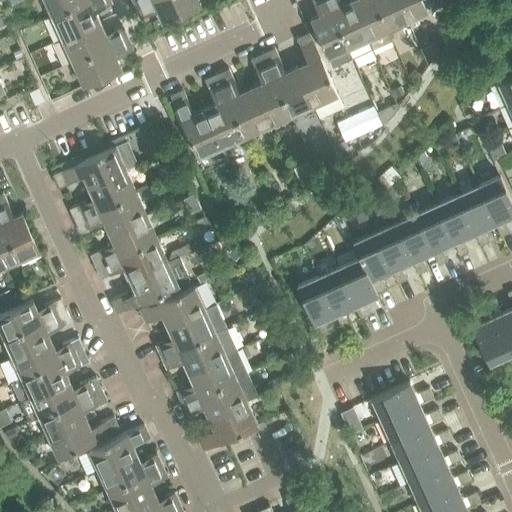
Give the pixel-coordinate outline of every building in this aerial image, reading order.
[(44,0),(52,16),(85,0),(44,0)] [(100,21),(95,10),(111,2),(110,0),(85,0),(52,16),(62,38),(100,21)] [(200,4),(198,0),(146,0),(135,5),(140,17),(157,9),(162,21),(200,4)] [(347,47),(326,0),(312,0),(318,14),(310,18),(327,56),(347,47)] [(367,38),(350,0),(348,0),(343,3),(341,0),(326,0),(347,47),(367,38)] [(387,29),(373,0),(350,0),(367,38),(387,29)] [(407,20),(398,0),(373,0),(387,29),(407,20)] [(446,3),(445,0),(398,0),(407,20),(427,11),(446,3)] [(72,61),(127,36),(121,24),(105,32),(100,21),(62,38),(72,61)] [(337,93),(309,31),(296,37),(307,61),(296,66),(312,104),(337,93)] [(121,67),(116,56),(132,48),(127,36),(72,61),(83,85),(121,67)] [(37,49),(32,37),(24,41),(30,53),(37,49)] [(432,60),(440,51),(434,42),(425,48),(432,60)] [(312,104),(296,66),(285,70),(274,46),(262,52),(290,114),(312,104)] [(290,114),(262,52),(250,57),(261,81),(250,86),(267,125),(290,114)] [(267,125),(250,86),(239,91),(228,67),(216,73),(243,135),(267,125)] [(416,79),(421,73),(415,68),(410,74),(416,79)] [(243,135),(216,73),(204,78),(215,102),(204,107),(221,145),(243,135)] [(511,101),(511,74),(498,81),(508,103),(511,101)] [(221,145),(204,107),(193,112),(182,88),(170,94),(198,156),(221,145)] [(404,95),(401,88),(393,92),(396,99),(404,95)] [(88,186),(126,169),(137,163),(127,140),(53,173),(59,186),(83,175),(88,186)] [(74,219),(137,192),(126,169),(88,186),(93,197),(69,207),(74,219)] [(511,213),(511,201),(500,174),(477,184),(495,222),(511,213)] [(296,189),(292,181),(283,185),(287,194),(296,189)] [(495,222),(477,184),(457,193),(474,231),(495,222)] [(39,250),(22,211),(13,215),(3,191),(0,192),(0,217),(18,259),(39,250)] [(147,215),(137,192),(74,219),(80,232),(104,221),(109,232),(147,215)] [(474,231),(457,193),(436,203),(453,240),(474,231)] [(453,240),(436,203),(415,212),(432,250),(453,240)] [(366,215),(362,205),(352,210),(356,220),(366,215)] [(432,250),(415,212),(394,221),(411,259),(432,250)] [(95,265),(157,238),(147,215),(109,232),(113,242),(89,253),(95,265)] [(0,267),(18,259),(0,217),(0,267)] [(411,259),(394,221),(374,231),(391,269),(411,259)] [(509,232),(505,221),(496,225),(501,236),(509,232)] [(391,269),(374,231),(352,240),(359,256),(360,255),(371,278),(391,269)] [(489,241),(484,231),(475,235),(480,245),(489,241)] [(167,260),(157,238),(95,265),(100,277),(124,267),(129,277),(167,260)] [(195,246),(194,241),(189,239),(186,242),(186,247),(191,249),(195,246)] [(468,250),(463,240),(455,244),(459,254),(468,250)] [(187,251),(187,250),(184,244),(171,250),(169,255),(171,258),(187,251)] [(447,260),(443,249),(434,253),(438,264),(447,260)] [(116,312),(190,279),(179,255),(167,260),(129,277),(134,288),(110,299),(116,312)] [(372,281),(371,278),(360,255),(359,256),(338,265),(355,303),(377,293),(377,292),(386,288),(381,277),(372,281)] [(427,269),(422,259),(413,263),(418,273),(427,269)] [(355,303),(338,265),(318,275),(335,312),(355,303)] [(265,278),(258,267),(248,274),(255,284),(265,278)] [(406,278),(401,268),(392,272),(397,282),(406,278)] [(335,312),(318,275),(296,284),(313,322),(335,312)] [(38,286),(34,278),(29,281),(33,289),(38,286)] [(205,307),(194,284),(140,309),(146,321),(162,314),(167,325),(205,307)] [(0,329),(4,338),(66,309),(60,297),(36,308),(33,299),(0,313),(0,329)] [(500,308),(495,297),(486,301),(491,312),(500,308)] [(371,313),(366,303),(357,307),(362,317),(371,313)] [(511,351),(511,306),(492,315),(509,353),(511,351)] [(161,355),(215,330),(205,307),(167,325),(172,336),(155,343),(161,355)] [(51,339),(47,332),(71,321),(66,309),(4,338),(13,357),(51,339)] [(350,322),(345,312),(336,316),(341,326),(350,322)] [(509,353),(492,315),(471,325),(488,363),(509,353)] [(329,332),(324,321),(315,325),(320,336),(329,332)] [(188,371),(237,349),(226,325),(215,330),(161,355),(166,367),(183,360),(188,371)] [(292,335),(288,327),(279,331),(282,340),(292,335)] [(22,377),(84,348),(78,336),(54,347),(51,339),(13,357),(22,377)] [(69,379),(65,371),(89,360),(84,348),(22,377),(31,397),(69,379)] [(182,401),(248,371),(237,349),(188,371),(193,382),(176,389),(182,401)] [(208,416),(246,399),(258,394),(248,371),(182,401),(187,413),(203,406),(208,416)] [(40,417),(102,387),(96,375),(72,386),(69,379),(31,397),(20,401),(29,421),(40,417)] [(276,386),(275,384),(274,380),(267,383),(269,389),(276,386)] [(419,402),(409,380),(371,397),(381,419),(419,402)] [(86,418),(83,410),(107,399),(102,387),(40,417),(48,436),(86,418)] [(433,396),(429,387),(418,392),(423,400),(433,396)] [(203,448),(257,423),(246,399),(208,416),(213,428),(197,435),(203,448)] [(428,423),(419,402),(381,419),(391,440),(428,423)] [(442,417),(438,408),(428,412),(432,421),(442,417)] [(57,456),(120,428),(114,415),(90,426),(86,418),(48,436),(57,456)] [(438,444),(428,423),(391,440),(400,461),(438,444)] [(136,451),(133,444),(149,436),(143,424),(89,448),(98,468),(136,451)] [(452,437),(448,428),(437,433),(441,442),(452,437)] [(447,464),(438,444),(400,461),(409,481),(447,464)] [(461,458),(457,449),(447,454),(451,463),(461,458)] [(107,489),(162,464),(156,452),(139,459),(136,451),(98,468),(107,489)] [(154,490),(150,483),(167,476),(162,464),(107,489),(115,506),(154,490)] [(457,485),(447,464),(409,481),(419,502),(457,485)] [(470,479),(466,470),(456,475),(460,484),(470,479)] [(452,511),(466,506),(457,485),(419,502),(423,511),(452,511)] [(117,511),(157,511),(179,502),(174,491),(157,498),(154,490),(115,506),(117,511)] [(480,500),(476,491),(465,495),(469,504),(480,500)] [(306,511),(302,501),(297,492),(285,497),(291,511),(306,511)] [(183,511),(179,502),(157,511),(183,511)]
